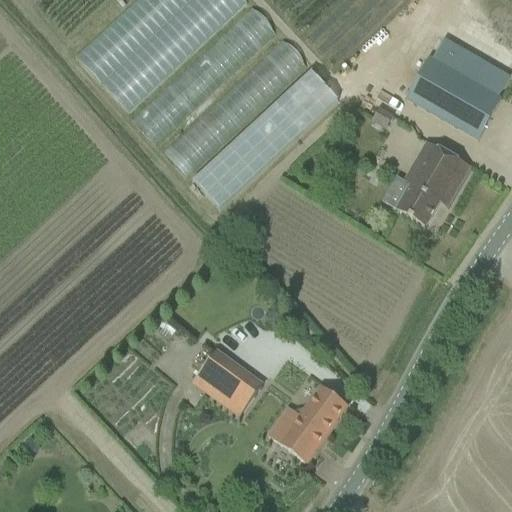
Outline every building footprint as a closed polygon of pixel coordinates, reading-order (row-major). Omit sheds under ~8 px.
[(135,121),(256,13),(244,0),(153,0),(83,63),(135,121)] [(406,105),(460,135),(477,145),(501,103),(497,101),(509,81),(445,45),(433,65),(430,63),(406,105)] [(166,153),(238,79),(212,54),(203,64),(209,69),(146,134),(166,153)] [(311,76),(193,185),(219,213),(337,104),(311,76)] [(379,112),(372,124),(385,131),(392,119),(379,112)] [(395,214),(407,221),(424,231),(439,207),(446,211),(468,172),(469,172),(470,171),(452,161),(432,149),(425,145),(402,187),(409,190),(395,214)] [(195,386),(235,416),(239,419),(260,390),(257,387),(216,357),(195,386)] [(346,409),(322,392),(301,421),(288,412),(268,440),(304,467),(346,409)]
